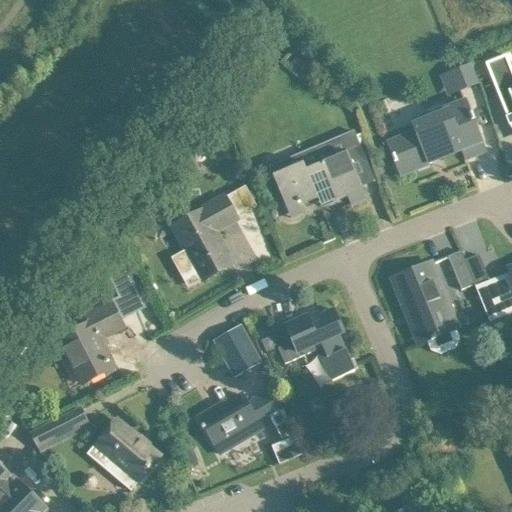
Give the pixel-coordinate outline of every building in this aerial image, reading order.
[(298,56),(291,65),(306,77),(313,67),(298,56)] [(511,72),(506,57),(486,65),(507,118),(506,118),(509,126),(510,126),(511,130),(511,129),(511,72)] [(471,64),(451,72),(459,91),(478,83),(471,64)] [(388,144),(393,157),(401,176),(432,164),(430,160),(462,148),(466,160),(485,153),(473,122),(475,121),(471,113),(469,114),(465,102),(447,110),(450,119),(388,144)] [(353,167),(345,150),(306,166),(303,159),(271,173),(286,208),(298,203),(316,195),(314,189),(328,183),(335,198),(346,194),(351,207),(367,200),(359,182),(353,167)] [(188,254),(174,262),(183,279),(197,271),(203,281),(232,265),(214,232),(236,220),(225,199),(173,227),(188,254)] [(135,224),(144,232),(155,218),(147,211),(135,224)] [(475,286),(465,261),(461,252),(448,257),(461,291),(464,290),(475,286)] [(511,268),(508,270),(509,272),(489,280),(479,255),(465,261),(475,286),(482,305),(511,292),(511,268)] [(425,342),(427,341),(431,353),(440,356),(456,350),(459,341),(455,329),(458,328),(439,283),(431,264),(392,280),(405,310),(411,308),(425,342)] [(82,385),(95,378),(112,369),(98,341),(123,328),(111,304),(69,324),(73,332),(59,339),(82,385)] [(272,337),(261,342),(266,354),(279,349),(286,363),(303,356),(317,350),(331,381),(354,371),(338,335),(343,333),(333,311),(309,322),(307,318),(271,334),(272,337)] [(245,377),(263,370),(249,334),(222,345),(232,372),(231,372),(235,382),(246,378),(245,377)] [(220,455),(273,423),(258,399),(247,405),(242,395),(222,407),(221,405),(199,419),(203,426),(201,427),(203,430),(204,429),(220,455)] [(80,409),(29,435),(38,451),(74,432),(89,425),(80,409)] [(117,422),(104,437),(97,446),(113,459),(103,470),(129,492),(159,457),(117,422)] [(288,422),(279,425),(286,442),(295,438),(288,422)] [(296,445),(274,453),(279,465),(300,456),(296,445)] [(0,466),(0,486),(10,476),(0,466)] [(10,476),(0,486),(0,511),(45,511),(46,511),(16,482),(15,483),(9,477),(10,476)]
